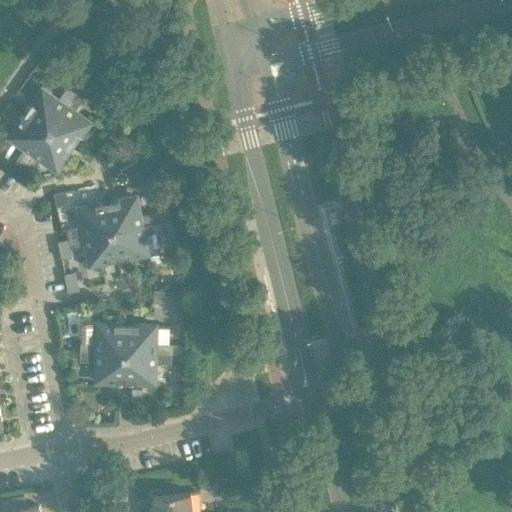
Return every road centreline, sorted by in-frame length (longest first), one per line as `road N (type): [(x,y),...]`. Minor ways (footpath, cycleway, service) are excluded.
road 1 (tertiary): [(229,55),(310,393)]
road 2 (tertiary): [(346,386),(269,62)]
road 3 (residential): [(69,447),(24,220),(0,202)]
road 4 (tertiary): [(269,62),(511,1)]
road 5 (residential): [(69,447),(122,444),(280,403)]
road 6 (tertiary): [(380,511),(346,386)]
road 7 (tertiary): [(310,393),(341,511)]
